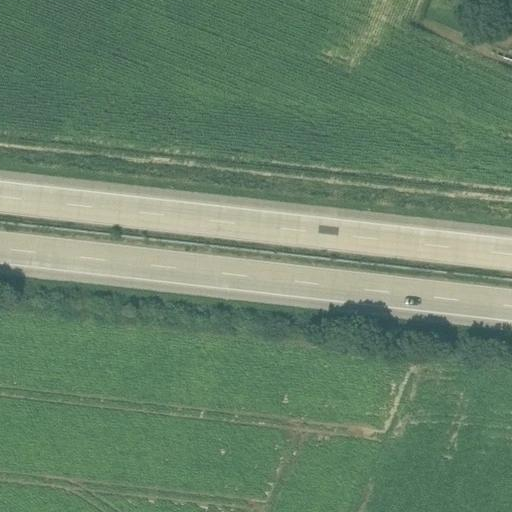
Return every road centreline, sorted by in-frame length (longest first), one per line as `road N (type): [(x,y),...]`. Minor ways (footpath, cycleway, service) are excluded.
road 1 (motorway): [(0,248),(511,306)]
road 2 (motorway): [(511,253),(0,196)]
